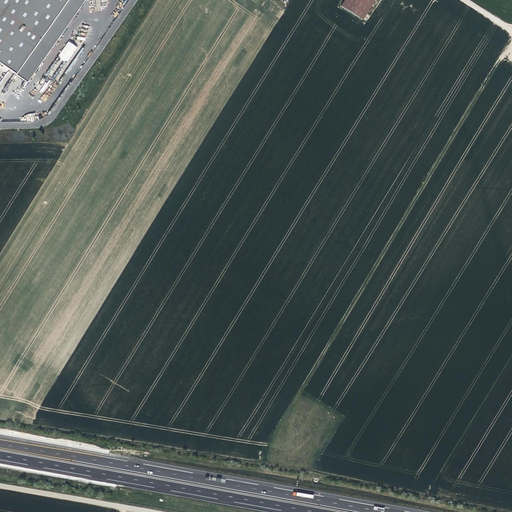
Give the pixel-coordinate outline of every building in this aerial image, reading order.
[(0,0),(0,65),(1,64),(16,74),(25,61),(31,65),(35,60),(29,56),(67,0),(0,0)] [(25,61),(16,74),(27,82),(84,0),(67,0),(29,56),(35,60),(31,65),(25,61)] [(344,0),(340,6),(362,20),(374,0),(344,0)] [(65,62),(77,47),(69,41),(57,56),(65,62)] [(88,190),(14,309),(57,336),(131,217),(88,190)]
